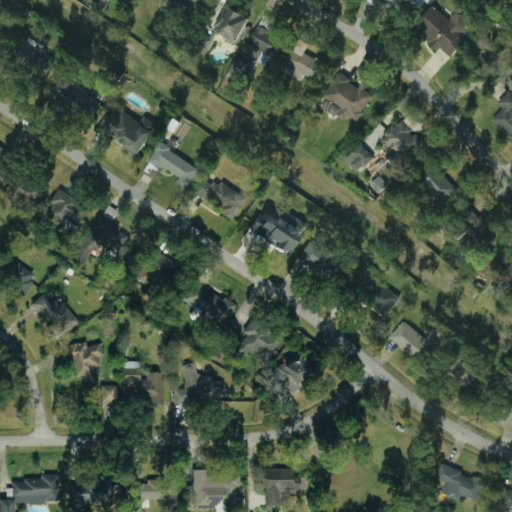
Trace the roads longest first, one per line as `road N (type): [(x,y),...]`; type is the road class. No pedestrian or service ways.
road 1 (residential): [(511,452),(424,406),(352,346),(0,103)]
road 2 (residential): [(375,369),(345,403),(261,436),(0,441)]
road 3 (residential): [(511,182),(380,47),(292,0)]
road 4 (residential): [(45,441),(37,388),(0,331)]
